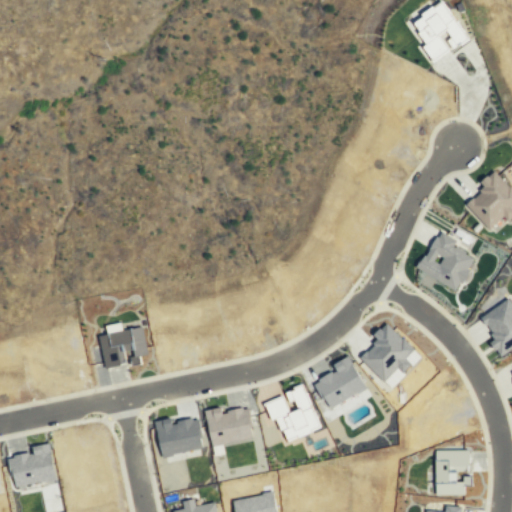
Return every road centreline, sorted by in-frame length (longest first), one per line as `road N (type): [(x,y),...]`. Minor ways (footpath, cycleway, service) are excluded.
road 1 (residential): [(453,143),(378,283),(333,328),(278,362),(0,417)]
road 2 (residential): [(498,511),(502,468),(485,381),(441,323),(378,283)]
road 3 (residential): [(143,511),(119,394)]
